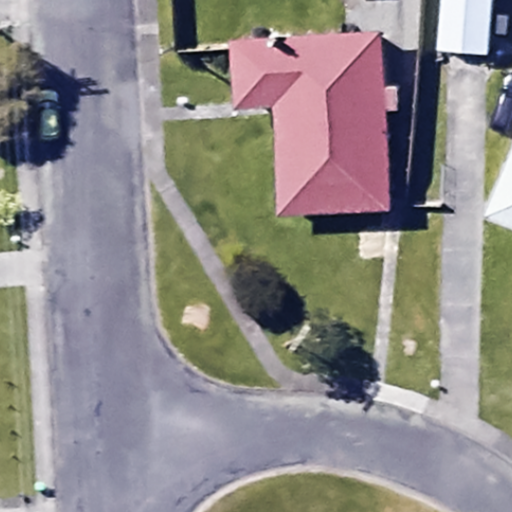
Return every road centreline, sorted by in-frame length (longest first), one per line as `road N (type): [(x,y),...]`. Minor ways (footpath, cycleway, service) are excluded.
road 1 (residential): [(63,0),(83,453)]
road 2 (residential): [(83,453),(264,428),(354,437),(443,467),(511,505)]
